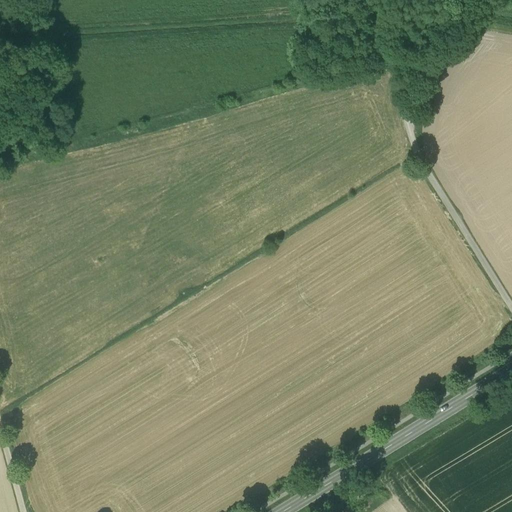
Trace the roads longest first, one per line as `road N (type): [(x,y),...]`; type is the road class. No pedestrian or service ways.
road 1 (unclassified): [(373,0),(417,153),(511,309)]
road 2 (secondary): [(511,370),(282,511)]
road 3 (track): [(409,129),(483,0)]
